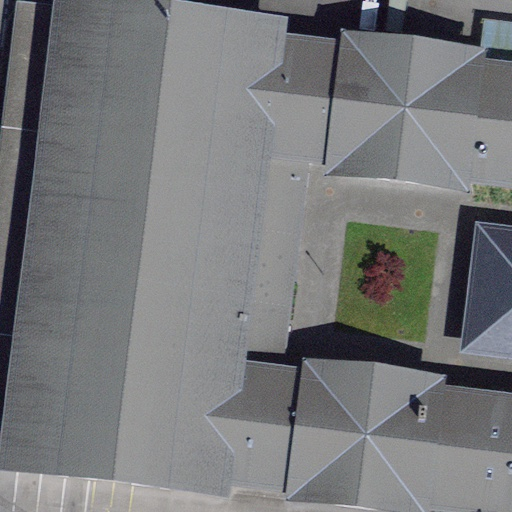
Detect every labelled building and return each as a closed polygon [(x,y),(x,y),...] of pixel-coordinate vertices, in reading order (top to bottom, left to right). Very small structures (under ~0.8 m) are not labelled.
[(8,461),(7,470),(221,496),(222,484),(236,374),(262,157),(276,47),(278,34),(64,8),(63,16),(8,461)] [(0,205),(0,460),(8,461),(63,16),(24,11),(0,205)] [(349,56),(276,47),(262,157),(303,162),(336,166),(335,174),(462,190),(463,181),(476,71),(477,63),(350,47),(349,56)] [(511,75),(476,71),(463,181),(511,187),(511,75)] [(262,157),(236,374),(276,379),(285,313),(323,317),(334,233),(295,228),(303,162),(262,157)] [(276,379),(236,374),(222,484),(295,493),(294,501),(386,511),(421,511),(422,508),(436,398),(437,390),(310,374),(309,383),(276,379)] [(511,511),(511,407),(436,398),(422,508),(453,511),(511,511)]
